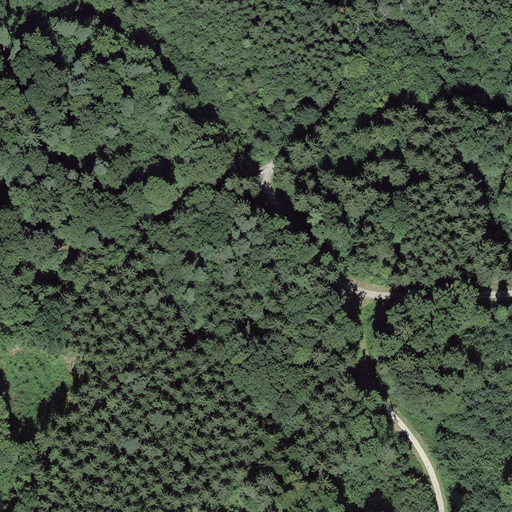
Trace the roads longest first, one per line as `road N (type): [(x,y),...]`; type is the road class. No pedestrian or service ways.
road 1 (track): [(85,242),(258,173),(316,126),(347,86),(357,0)]
road 2 (track): [(258,173),(319,269),(355,361),(416,440),(442,493),(442,511)]
road 3 (track): [(312,256),(347,281),(391,290),(511,294)]
road 4 (track): [(0,328),(25,292),(85,242)]
